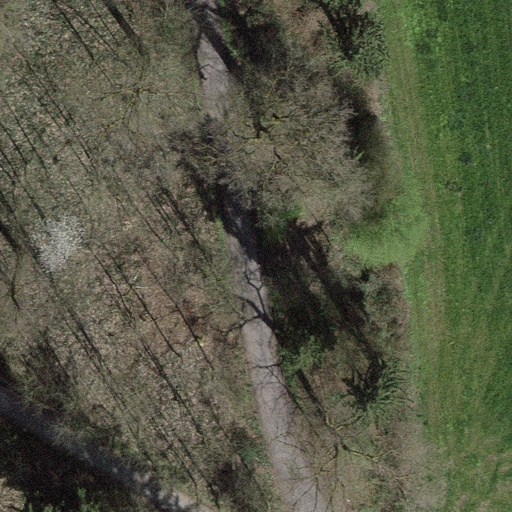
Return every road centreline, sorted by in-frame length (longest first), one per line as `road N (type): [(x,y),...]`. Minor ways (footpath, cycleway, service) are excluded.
road 1 (track): [(202,0),(246,296),(318,511)]
road 2 (track): [(0,383),(265,511)]
